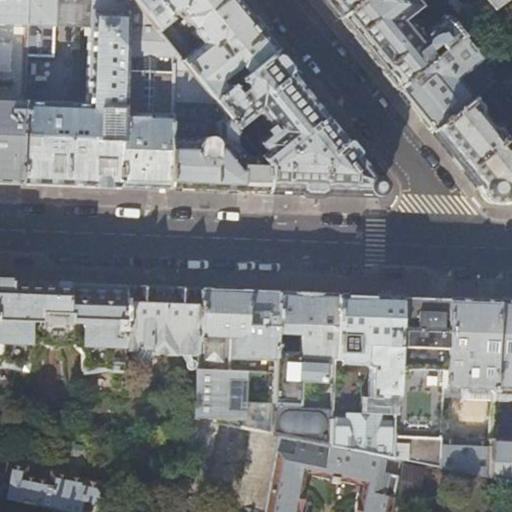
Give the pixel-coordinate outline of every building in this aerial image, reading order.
[(0,0),(0,24),(25,25),(25,0),(0,0)] [(119,187),(122,105),(107,105),(107,96),(122,97),(125,0),(25,0),(25,25),(24,56),(52,57),(53,25),(54,0),(88,0),(88,26),(86,104),(22,102),(20,183),(67,185),(119,187)] [(54,0),(53,25),(88,26),(88,0),(54,0)] [(171,49),(131,0),(125,0),(122,97),(122,105),(119,187),(145,188),(167,189),(171,49)] [(131,0),(171,49),(212,100),(224,90),(218,82),(237,67),(243,75),(275,49),(236,1),(235,0),(131,0)] [(324,0),(339,17),(359,0),(324,0)] [(359,0),(339,17),(370,57),(396,89),(458,37),(443,17),(425,31),(410,14),(412,13),(413,11),(414,10),(414,8),(415,6),(415,4),(414,2),(414,1),(413,0),(359,0)] [(481,0),(490,10),(502,0),(481,0)] [(489,74),(458,37),(396,89),(412,108),(431,131),(470,99),(466,94),(489,74)] [(235,129),(212,100),(171,49),(167,189),(215,191),(265,193),(265,166),(257,155),(235,129)] [(275,49),(243,75),(238,79),(245,87),(236,94),(230,86),(224,90),(212,100),(235,129),(257,111),(266,124),(260,129),(266,135),(257,142),(263,150),(257,155),(265,166),(265,193),(301,194),(350,196),(376,197),(384,183),(327,114),(275,49)] [(473,96),(470,99),(431,131),(460,167),(488,201),(511,202),(511,201),(511,122),(511,124),(510,127),(509,130),(509,134),(509,136),(509,139),(510,143),(511,145),(502,153),(497,146),(500,144),(499,142),(501,140),(503,133),(498,126),(491,125),(482,114),(483,107),(473,96)] [(0,182),(20,183),(22,102),(0,101),(0,182)] [(25,283),(0,282),(0,366),(25,372),(26,355),(36,345),(40,345),(40,347),(50,350),(62,351),(73,347),(73,346),(75,346),(84,357),(83,375),(121,366),(122,349),(123,287),(84,285),(25,283)] [(150,353),(195,355),(197,290),(162,288),(123,287),(122,349),(136,349),(135,359),(139,362),(145,362),(148,359),(148,356),(150,356),(150,353)] [(243,291),(197,290),(195,355),(194,402),(190,419),(218,424),(252,430),(270,433),(272,373),(228,371),(228,361),(273,362),(275,293),(243,291)] [(275,293),(273,362),(272,373),(270,433),(278,435),(310,441),(330,445),(331,416),(333,359),(335,295),(307,294),(275,293)] [(370,296),(335,295),(333,359),(361,360),(361,362),(357,367),(363,373),(367,367),(370,367),(369,397),(394,398),(398,297),(370,296)] [(419,298),(398,297),(394,398),(394,418),(392,458),(402,460),(439,467),(440,441),(442,387),(445,299),(419,298)] [(472,300),(445,299),(442,387),(491,389),(495,301),(472,300)] [(511,301),(495,301),(491,389),(511,389),(511,301)] [(394,418),(331,416),(330,445),(371,454),(392,458),(394,418)] [(203,500),(218,424),(190,419),(172,509),(187,511),(195,511),(198,499),(203,500)] [(264,511),(278,435),(270,433),(252,430),(238,506),(242,507),(241,511),(264,511)] [(465,442),(440,441),(439,467),(488,478),(489,440),(465,439),(465,442)] [(511,440),(489,440),(488,478),(511,482),(511,440)] [(0,496),(77,511),(79,511),(82,500),(103,504),(107,484),(53,474),(51,483),(25,477),(27,468),(10,465),(8,474),(0,471),(0,496)]
